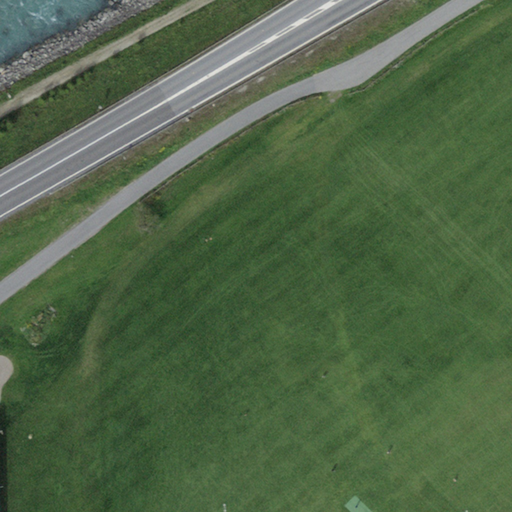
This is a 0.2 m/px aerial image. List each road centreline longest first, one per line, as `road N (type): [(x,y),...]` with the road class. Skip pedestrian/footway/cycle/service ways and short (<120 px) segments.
road 1 (track): [(467,0),(344,73),(225,129),(0,292)]
road 2 (primary): [(336,0),(0,195)]
road 3 (track): [(0,113),(206,0)]
